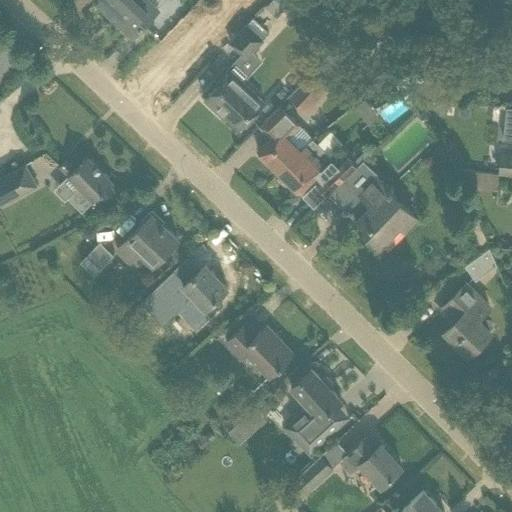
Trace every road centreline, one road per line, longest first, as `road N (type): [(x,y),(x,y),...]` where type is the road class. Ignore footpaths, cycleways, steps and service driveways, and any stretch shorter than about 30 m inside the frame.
road 1 (residential): [(511,491),(286,255),(128,110)]
road 2 (residential): [(128,110),(6,0)]
road 3 (residential): [(128,110),(223,0)]
